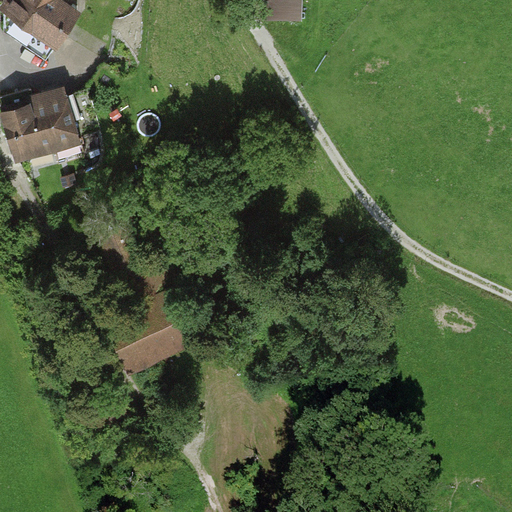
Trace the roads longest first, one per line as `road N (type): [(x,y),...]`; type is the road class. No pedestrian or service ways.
road 1 (track): [(0,136),(140,406),(203,478),(217,511)]
road 2 (track): [(511,296),(390,229),(241,0)]
